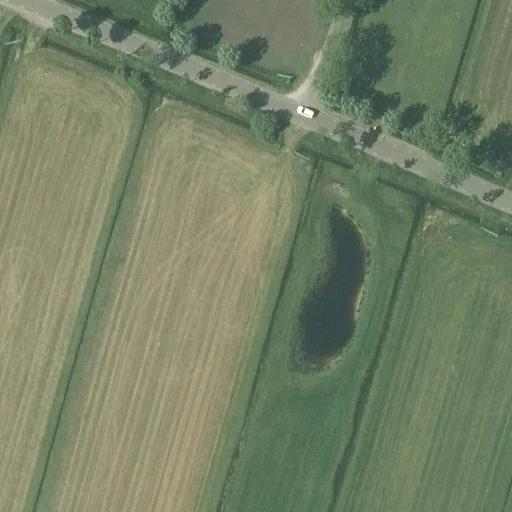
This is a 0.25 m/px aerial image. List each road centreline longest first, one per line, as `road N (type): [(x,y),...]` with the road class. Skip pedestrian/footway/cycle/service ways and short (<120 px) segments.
road 1 (unclassified): [(511,200),(12,0)]
road 2 (unknown): [(304,116),(339,0)]
